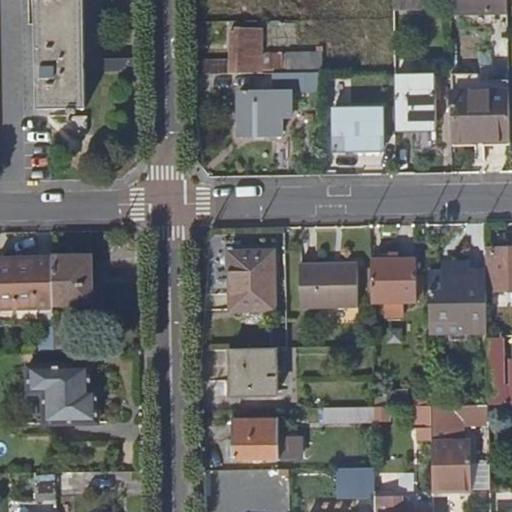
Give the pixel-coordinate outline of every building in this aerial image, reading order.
[(82,0),(34,0),(37,110),(65,109),(66,114),(74,114),(74,109),(84,109),(82,0)] [(423,0),(395,0),(395,10),(424,9),(423,0)] [(453,0),(454,11),(493,10),(492,0),(453,0)] [(250,74),(260,74),(259,32),(248,32),(248,30),(231,31),(232,60),(232,67),(250,66),(250,74)] [(135,73),(135,56),(103,57),(104,74),(135,73)] [(205,75),(250,74),(250,66),(232,67),(232,60),(205,60),(205,75)] [(321,84),(321,72),(268,74),(269,85),(321,84)] [(439,75),(396,75),(397,124),(440,124),(439,75)] [(490,90),(455,91),(455,141),(488,140),(488,145),(511,144),(511,80),(490,80),(490,90)] [(292,94),(241,94),(241,135),(283,134),(283,116),(292,116),(292,94)] [(384,108),(334,110),(335,151),(384,151),(384,108)] [(437,146),(437,130),(415,129),(414,145),(437,146)] [(511,248),(492,249),(492,288),(511,288),(511,248)] [(244,278),(234,279),(235,310),(277,310),(276,253),(243,253),(244,278)] [(234,253),(234,279),(244,278),(243,253),(234,253)] [(96,254),(51,256),(51,257),(52,303),(97,302),(96,254)] [(391,260),(372,260),(373,304),(387,304),(387,310),(403,310),(403,303),(421,302),(420,259),(402,260),(402,254),(391,254),(391,260)] [(52,312),(52,303),(51,257),(0,258),(0,306),(36,306),(36,312),(52,312)] [(358,261),(300,263),(301,307),(359,306),(358,261)] [(432,272),(432,319),(461,318),(461,331),(489,331),(487,271),(471,271),(471,262),(454,263),(453,271),(432,272)] [(511,302),(511,290),(496,290),(496,302),(511,302)] [(53,323),(53,352),(64,351),(63,322),(53,323)] [(490,404),(511,404),(511,388),(507,389),(506,344),(489,343),(490,400),(490,404)] [(277,346),(233,347),(234,395),(278,395),(277,346)] [(91,365),(28,367),(29,392),(21,392),(22,424),(99,422),(99,401),(92,401),(91,365)] [(414,406),(432,405),(432,389),(375,390),(376,406),(392,406),(414,406)] [(432,440),(432,405),(414,406),(416,453),(433,453),(432,445),(432,440)] [(442,405),(432,405),(432,440),(443,440),(442,405)] [(376,406),(327,407),(328,426),(376,426),(376,422),(376,406)] [(392,422),(392,406),(376,406),(376,422),(392,422)] [(280,418),(233,418),(233,437),(229,437),(229,456),(233,456),(232,460),(280,459),(280,418)] [(443,440),(432,440),(432,445),(433,453),(433,489),(466,487),(465,440),(443,440)] [(433,489),(434,492),(472,491),(471,440),(465,440),(466,487),(433,489)] [(377,494),(376,466),(340,467),(340,486),(359,486),(359,495),(377,494)] [(134,470),(94,471),(95,483),(95,489),(135,488),(134,470)] [(500,470),(492,471),(492,485),(500,485),(500,470)] [(94,471),(72,472),(73,484),(95,483),(94,471)] [(56,489),(56,477),(43,478),(43,494),(56,494),(56,489)] [(500,511),(500,485),(492,485),(492,511),(500,511)] [(341,495),(359,495),(359,486),(340,486),(341,495)] [(397,511),(396,494),(377,494),(376,511),(433,511),(434,508),(417,509),(417,511),(397,511)]
